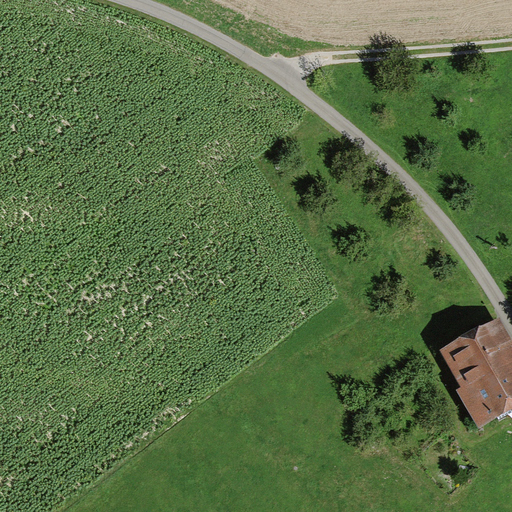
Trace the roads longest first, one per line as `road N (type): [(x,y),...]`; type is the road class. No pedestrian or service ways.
road 1 (residential): [(511,330),(451,241),(379,162),(269,73),(111,0)]
road 2 (track): [(269,73),(326,57),(511,43)]
